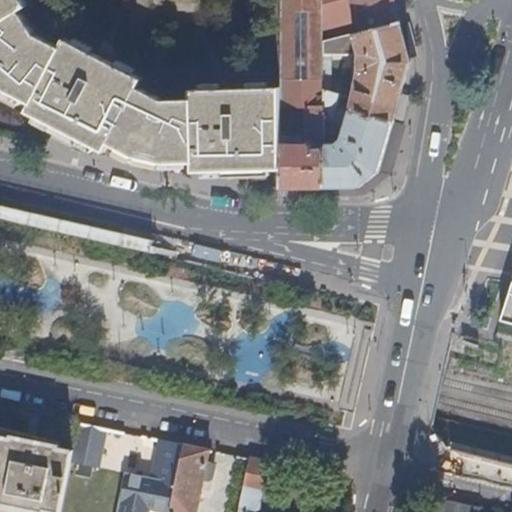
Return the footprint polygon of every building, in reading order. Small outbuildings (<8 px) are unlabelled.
[(0,0),(0,85),(6,91),(32,105),(28,113),(71,134),(106,152),(110,145),(166,165),(194,164),(195,172),(233,171),(282,170),(282,153),(282,144),(282,107),(282,99),(282,89),(193,91),(193,100),(164,100),(140,89),(144,80),(67,39),(62,46),(37,32),(22,10),(29,4),(25,0),(0,0)] [(282,170),(282,188),(299,188),(311,188),(327,188),(327,145),(326,119),(326,106),(325,105),(325,88),(325,58),(325,41),(325,15),(325,0),(282,0),(282,15),(282,89),(282,99),(282,107),(308,106),(309,144),(282,144),(282,153),(282,170)] [(370,30),(401,22),(395,0),(325,0),(325,15),(325,41),(358,33),(370,30)] [(327,145),(327,188),(346,188),(360,188),(380,172),(393,127),(394,123),(403,90),(411,60),(401,22),(370,30),(358,33),(363,55),(363,59),(363,69),(359,89),(356,105),(345,139),(337,145),(327,145)] [(358,33),(325,41),(325,58),(325,88),(333,91),(332,56),(363,55),(358,33)] [(326,106),(326,119),(334,121),(342,94),(333,91),(325,88),(325,105),(326,106)] [(282,107),(282,144),(309,144),(308,106),(282,107)] [(511,294),(509,293),(501,319),(511,322),(511,294)] [(104,429),(78,423),(72,456),(68,475),(93,480),(104,429)] [(171,511),(185,445),(160,440),(151,485),(150,491),(141,489),(142,483),(135,482),(124,480),(117,511),(171,511)] [(44,508),(60,511),(68,475),(72,456),(56,453),(56,450),(8,441),(8,444),(0,442),(0,503),(43,511),(44,508)] [(207,468),(210,450),(185,445),(171,511),(197,511),(205,477),(214,478),(216,470),(207,468)] [(252,459),(238,511),(254,511),(255,510),(259,507),(270,462),(252,459)] [(439,501),(436,511),(480,511),(481,510),(439,501)]
